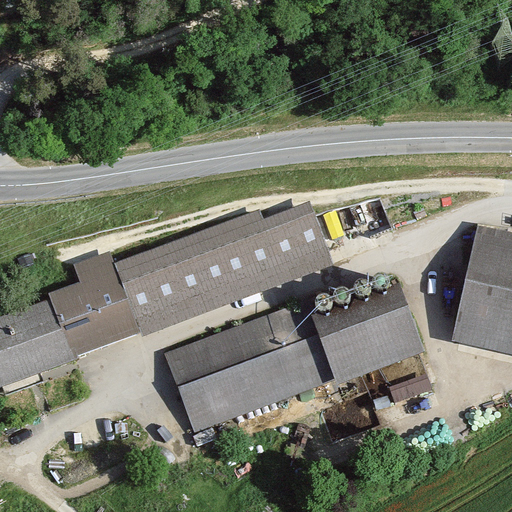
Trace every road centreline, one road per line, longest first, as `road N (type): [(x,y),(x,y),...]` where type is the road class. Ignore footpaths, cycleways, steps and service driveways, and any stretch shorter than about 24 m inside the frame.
road 1 (secondary): [(511,125),(358,128),(0,168)]
road 2 (track): [(0,84),(24,69),(185,35),(258,0)]
